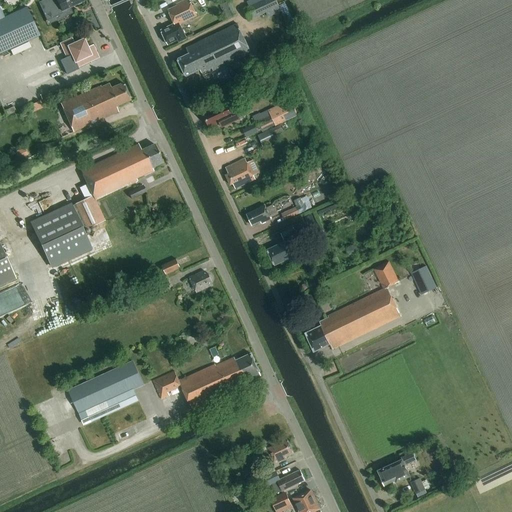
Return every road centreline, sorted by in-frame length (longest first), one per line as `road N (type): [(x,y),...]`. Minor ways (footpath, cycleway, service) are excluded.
road 1 (residential): [(379,511),(137,0)]
road 2 (tertiary): [(333,511),(95,0)]
road 3 (unknown): [(272,380),(189,413),(169,411),(145,390)]
